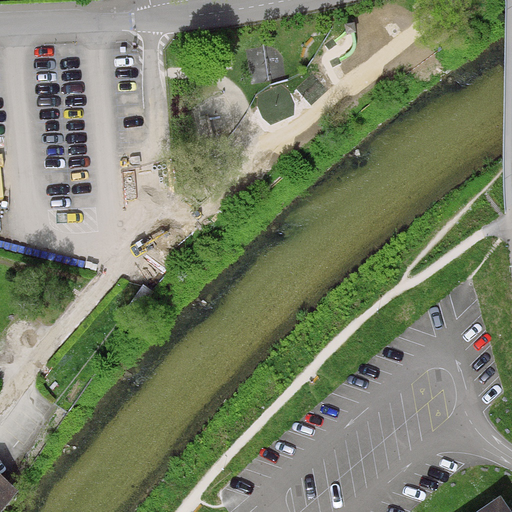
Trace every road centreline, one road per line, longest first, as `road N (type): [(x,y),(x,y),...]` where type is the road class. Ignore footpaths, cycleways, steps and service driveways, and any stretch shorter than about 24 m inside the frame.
road 1 (residential): [(0,404),(153,216),(151,19)]
road 2 (residential): [(151,19),(0,26)]
road 3 (residential): [(282,0),(151,19)]
